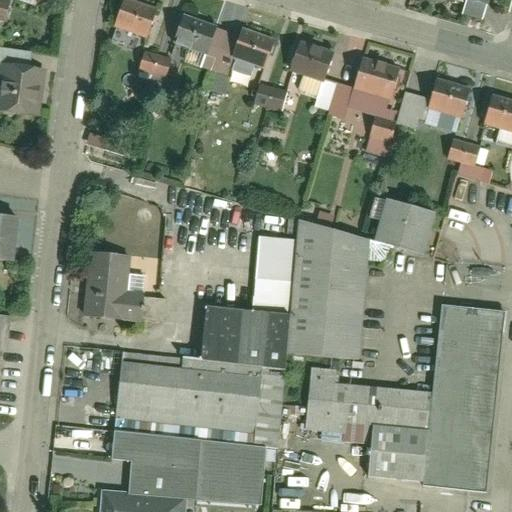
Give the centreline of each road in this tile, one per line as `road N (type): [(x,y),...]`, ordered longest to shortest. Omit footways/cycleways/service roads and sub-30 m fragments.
road 1 (residential): [(87,0),(20,511)]
road 2 (residential): [(302,0),(511,59)]
